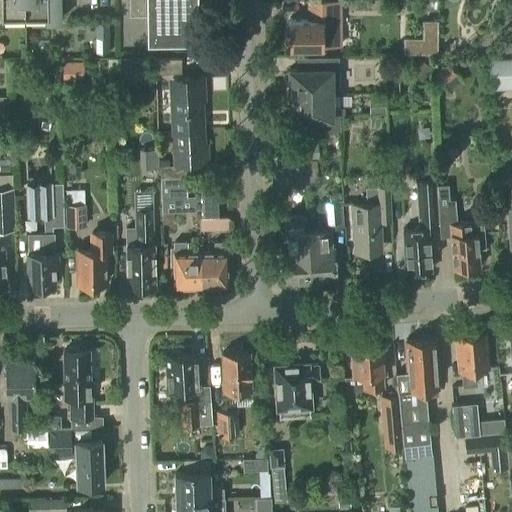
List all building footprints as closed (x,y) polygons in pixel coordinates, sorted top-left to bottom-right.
[(0,0),(0,20),(2,20),(2,15),(24,15),(23,0),(0,0)] [(23,0),(24,15),(46,14),(46,19),(60,19),(59,0),(23,0)] [(129,0),(129,13),(146,13),(147,40),(197,39),(196,0),(129,0)] [(289,31),(286,31),(286,43),(289,42),(289,45),(290,45),(290,48),(292,47),(292,45),(308,45),(308,48),(319,48),(319,45),(339,44),(337,0),(306,0),(307,19),(292,19),(292,17),(289,17),(289,19),(288,19),(289,31)] [(438,52),(438,19),(423,19),(423,37),(405,36),(404,52),(438,52)] [(110,21),(96,21),(96,51),(110,50),(110,21)] [(502,39),(498,52),(511,51),(511,42),(511,43),(502,39)] [(314,67),(290,67),(291,93),(332,92),(340,91),(338,54),(313,55),(314,67)] [(144,57),(120,58),(120,72),(144,72),(144,57)] [(181,57),(155,57),(156,71),(181,71),(181,57)] [(419,58),(412,67),(424,77),(431,67),(419,58)] [(511,58),(486,59),(488,88),(511,86),(511,58)] [(448,64),(435,75),(443,84),(456,73),(448,64)] [(173,93),(171,94),(172,120),(202,119),(201,94),(203,94),(203,75),(172,77),(173,93)] [(103,91),(93,92),(94,104),(104,104),(103,91)] [(332,92),(291,93),(292,118),(315,117),(316,130),(341,129),(340,112),(345,112),(345,105),(333,105),(332,92)] [(385,98),(371,99),(372,113),(385,112),(385,98)] [(174,163),(160,163),(161,178),(185,177),(186,177),(185,163),(207,162),(206,143),(203,143),(202,119),(172,120),(174,163)] [(316,141),(294,142),(294,155),(317,154),(316,141)] [(387,154),(376,155),(377,168),(388,167),(387,154)] [(305,186),(304,166),(293,167),(293,187),(305,186)] [(318,166),(304,166),(305,186),(319,185),(318,166)] [(185,177),(161,178),(162,211),(196,209),(195,195),(186,195),(185,177)] [(434,177),(418,178),(420,202),(424,202),(425,212),(421,213),(422,226),(427,226),(438,225),(438,221),(435,183),(434,177)] [(511,180),(495,182),(497,206),(507,206),(510,249),(511,248),(511,180)] [(28,252),(27,252),(28,284),(32,284),(33,286),(40,286),(41,284),(54,283),(53,266),(56,266),(56,252),(53,252),(53,225),(64,225),(64,181),(28,182),(28,213),(43,213),(43,232),(28,232),(28,252)] [(443,183),(435,183),(438,221),(438,225),(439,235),(450,234),(453,267),(479,264),(478,246),(484,246),(482,223),(470,224),(470,220),(456,221),(454,198),(450,198),(448,198),(447,182),(443,183)] [(365,202),(352,203),(354,247),(380,245),(379,219),(390,219),(389,185),(364,186),(365,202)] [(12,187),(0,187),(0,228),(14,228),(12,187)] [(136,227),(126,227),(126,244),(127,285),(154,284),(153,243),(152,219),(151,189),(135,189),(135,220),(136,227)] [(217,190),(195,191),(195,195),(196,209),(196,216),(218,215),(217,190)] [(76,203),(95,203),(95,192),(77,191),(76,203)] [(329,203),(324,203),(326,228),(343,227),(341,194),(329,195),(329,203)] [(84,203),(66,204),(67,226),(84,225),(84,203)] [(315,227),(314,216),(295,217),(295,228),(315,227)] [(422,226),(402,228),(405,271),(431,269),(427,226),(422,226)] [(330,228),(307,230),(310,279),(335,277),(333,246),(331,246),(330,228)] [(285,250),(283,250),(285,281),(310,279),(307,230),(283,231),(285,250)] [(91,247),(77,248),(78,282),(83,281),(83,284),(92,284),(92,281),(105,281),(104,248),(109,248),(109,231),(91,231),(91,247)] [(213,251),(200,251),(200,283),(226,283),(225,250),(225,240),(213,240),(213,251)] [(175,284),(200,283),(200,251),(186,251),(186,241),(174,241),(174,247),(170,247),(171,264),(174,264),(175,284)] [(469,334),(456,335),(459,369),(461,369),(463,385),(475,383),(473,367),(486,366),(483,333),(479,333),(477,330),(470,331),(469,334)] [(407,371),(395,372),(401,444),(404,444),(409,511),(435,511),(425,389),(437,388),(433,337),(429,337),(429,333),(419,334),(419,338),(405,339),(407,371)] [(366,342),(350,343),(352,376),(362,376),(363,387),(382,386),(381,374),(384,374),(381,341),(378,341),(377,337),(366,338),(366,342)] [(67,349),(63,349),(64,382),(64,397),(69,397),(70,417),(92,417),(91,380),(89,380),(88,349),(77,349),(75,346),(68,347),(67,349)] [(226,352),(221,352),(223,390),(227,390),(228,405),(252,404),(251,394),(246,395),(246,389),(250,389),(248,351),(235,352),(235,348),(226,348),(226,352)] [(170,354),(167,354),(168,388),(185,387),(185,401),(175,401),(175,417),(176,425),(200,424),(211,423),(208,384),(195,385),(194,353),(182,353),(180,350),(172,350),(170,354)] [(13,355),(5,355),(6,396),(7,396),(8,427),(25,427),(25,396),(33,395),(33,360),(19,360),(19,358),(13,358),(13,355)] [(319,363),(275,366),(278,417),(292,416),(291,406),(308,404),(306,378),(320,377),(319,363)] [(397,394),(380,395),(383,446),(400,445),(397,394)] [(476,402),(451,404),(453,436),(467,435),(478,434),(476,402)] [(235,408),(216,410),(218,433),(237,432),(235,408)] [(60,416),(48,416),(48,428),(47,428),(48,457),(72,457),(71,428),(61,428),(60,416)] [(46,431),(27,432),(27,447),(47,447),(46,431)] [(490,433),(478,434),(467,435),(467,438),(468,450),(491,449),(490,433)] [(101,439),(72,440),(74,482),(76,482),(103,482),(102,447),(101,439)] [(205,444),(199,450),(199,458),(212,457),(211,444),(205,444)] [(281,449),(269,450),(272,495),(273,501),(285,500),(284,494),(281,449)] [(267,458),(242,458),(242,470),(267,470),(267,458)] [(208,471),(174,473),(175,499),(222,497),(221,487),(209,488),(208,471)] [(49,497),(28,498),(28,511),(50,511),(66,511),(65,497),(49,497)] [(222,497),(175,499),(175,511),(223,511),(222,497)]
